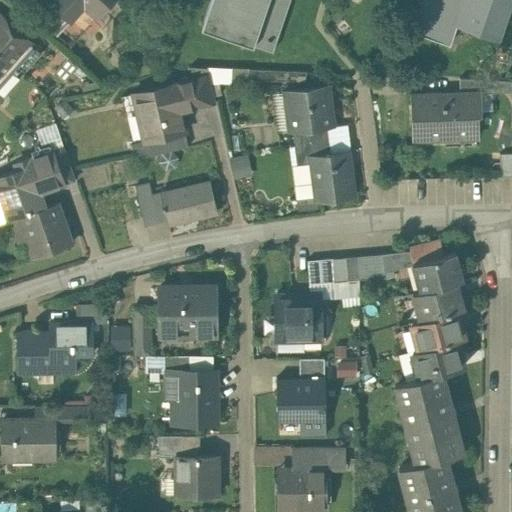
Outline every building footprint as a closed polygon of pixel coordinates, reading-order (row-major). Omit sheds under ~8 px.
[(52,0),(51,2),(70,20),(85,3),(99,16),(112,0),(52,0)] [(289,0),(211,0),(202,27),(252,44),(252,43),(272,50),(289,0)] [(423,0),(413,30),(449,43),(456,21),(496,35),(508,0),(423,0)] [(30,41),(0,13),(0,53),(10,63),(30,41)] [(30,41),(10,63),(18,70),(21,67),(25,71),(41,52),(31,44),(32,43),(30,41)] [(0,74),(10,63),(0,53),(0,74)] [(10,63),(0,74),(0,92),(3,95),(19,76),(16,73),(18,70),(10,63)] [(213,65),(212,80),(231,81),(232,66),(213,65)] [(207,67),(190,66),(198,99),(214,95),(207,67)] [(282,127),(281,84),(297,83),(296,67),(271,68),(274,127),(282,127)] [(488,79),(459,77),(459,92),(479,91),(480,93),(489,92),(488,79)] [(511,79),(488,79),(489,92),(511,91),(511,79)] [(174,83),(132,92),(143,139),(149,138),(182,130),(185,129),(174,83)] [(328,84),(284,89),(287,108),(290,107),(292,128),(289,129),(289,130),(292,130),(323,126),(333,125),(332,123),(330,124),(328,104),(330,104),(328,84)] [(459,92),(411,94),(413,138),(445,137),(444,131),(476,130),(476,136),(477,135),(477,111),(480,111),(480,93),(479,91),(459,92)] [(323,126),(292,130),(294,142),(325,138),(323,126)] [(182,130),(149,138),(152,153),(186,145),(182,130)] [(327,152),(325,138),(294,142),(296,163),(313,161),(312,156),(310,156),(310,154),(327,152)] [(75,179),(63,145),(52,149),(64,183),(75,179)] [(52,149),(39,154),(46,174),(55,186),(64,183),(52,149)] [(327,152),(310,154),(310,156),(312,156),(313,161),(315,178),(313,179),(316,200),(317,200),(354,195),(348,149),(327,152)] [(511,152),(500,153),(500,176),(511,176),(511,152)] [(46,174),(39,154),(30,157),(41,190),(55,186),(46,174)] [(248,154),(228,158),(233,178),(252,173),(248,154)] [(30,157),(16,162),(18,168),(0,174),(0,197),(7,218),(18,214),(46,205),(41,190),(30,157)] [(313,161),(296,163),(291,163),(295,198),(296,198),(298,209),(317,206),(317,200),(316,200),(313,179),(315,178),(313,161)] [(208,179),(160,191),(168,223),(216,212),(208,179)] [(148,181),(134,184),(137,197),(151,193),(148,181)] [(151,193),(137,197),(144,224),(158,221),(151,193)] [(46,205),(18,214),(33,256),(72,243),(57,201),(46,205)] [(440,241),(410,249),(413,262),(417,261),(443,254),(440,241)] [(410,249),(381,253),(383,273),(384,273),(412,264),(411,263),(413,262),(410,249)] [(443,254),(417,261),(424,289),(456,280),(463,278),(456,251),(443,254)] [(381,253),(369,254),(371,278),(384,277),(384,273),(383,273),(381,253)] [(369,254),(357,255),(359,279),(371,278),(369,254)] [(357,255),(344,256),(346,280),(359,279),(357,255)] [(344,256),(332,257),(334,281),(346,280),(344,256)] [(332,257),(320,258),(322,282),(334,281),(332,257)] [(320,258),(307,259),(309,284),(322,282),(320,258)] [(424,289),(412,292),(419,319),(456,309),(463,307),(456,280),(424,289)] [(193,284),(193,288),(159,289),(159,326),(191,326),(192,334),(216,334),(215,284),(193,284)] [(301,293),(301,296),(277,296),(277,294),(275,294),(275,339),(277,339),(277,333),(302,333),(302,338),(321,338),(320,293),(301,293)] [(150,305),(134,305),(134,334),(151,334),(150,305)] [(419,319),(412,321),(419,348),(456,338),(463,336),(456,309),(419,319)] [(50,329),(17,330),(18,373),(74,372),(74,350),(91,350),(90,320),(50,321),(50,329)] [(151,354),(151,334),(134,334),(134,354),(151,354)] [(419,348),(412,350),(419,376),(394,383),(441,371),(455,368),(455,367),(463,365),(456,338),(419,348)] [(190,354),(164,354),(164,375),(178,375),(178,368),(190,368),(190,354)] [(299,357),(299,376),(276,377),(276,419),(324,419),(324,376),(323,376),(323,357),(299,357)] [(356,359),(337,360),(338,375),(357,374),(356,359)] [(190,368),(178,368),(178,375),(179,396),(177,396),(177,422),(218,422),(218,421),(217,421),(216,369),(217,369),(217,368),(190,368)] [(441,371),(394,383),(400,405),(405,403),(415,439),(410,440),(415,461),(415,462),(445,455),(462,451),(441,371)] [(63,405),(37,405),(37,418),(54,418),(54,419),(64,419),(63,405)] [(37,418),(1,418),(1,457),(55,457),(54,419),(54,418),(37,418)] [(182,434),(157,434),(158,455),(176,455),(176,454),(182,454),(182,434)] [(199,454),(199,434),(182,434),(182,454),(199,454)] [(343,445),(293,446),(293,467),(325,466),(325,468),(343,468),(343,445)] [(182,454),(176,454),(176,455),(176,494),(217,494),(217,454),(199,454),(182,454)] [(460,511),(445,455),(415,462),(415,461),(398,466),(399,467),(404,466),(408,480),(402,481),(410,511),(460,511)] [(325,466),(293,467),(293,476),(277,477),(277,507),(325,507),(325,468),(325,466)] [(108,511),(109,499),(85,499),(84,511),(108,511)]
